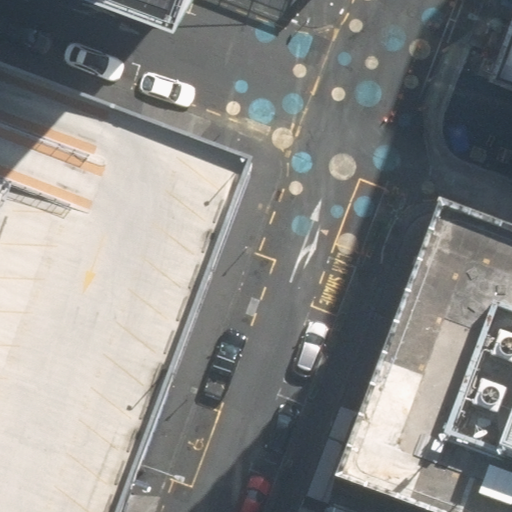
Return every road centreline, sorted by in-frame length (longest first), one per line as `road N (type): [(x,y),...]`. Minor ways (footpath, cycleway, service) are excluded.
road 1 (residential): [(217,511),(360,121)]
road 2 (residential): [(79,0),(294,78),(360,121)]
road 3 (residential): [(360,121),(441,175),(511,205)]
road 4 (residential): [(360,121),(405,0)]
